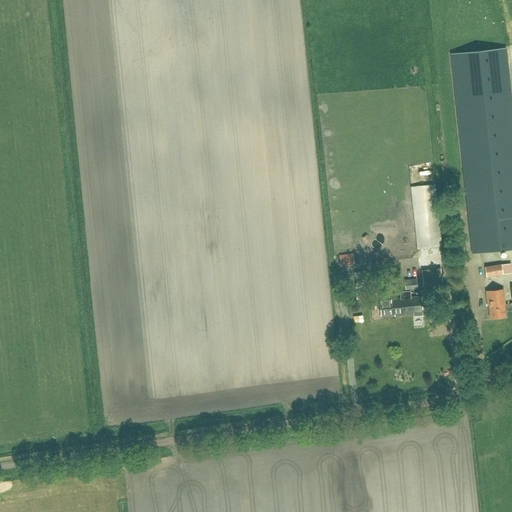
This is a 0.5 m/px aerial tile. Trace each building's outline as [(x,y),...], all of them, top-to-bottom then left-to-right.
[(472,253),(511,249),(511,109),(506,49),(450,55),(472,253)] [(441,247),(434,184),(410,187),(417,250),(441,247)] [(502,275),(501,264),(484,267),(486,278),(502,275)] [(423,286),(442,284),(440,268),(421,270),(423,286)] [(404,280),(405,288),(417,287),(416,279),(404,280)] [(490,319),(505,317),(504,305),(505,305),(503,289),(486,291),(488,307),(489,307),(490,319)] [(410,290),(399,292),(400,298),(402,314),(413,313),(414,314),(419,314),(421,312),(420,296),(411,297),(410,290)] [(380,301),(378,301),(380,315),(394,314),(394,315),(402,314),(400,298),(389,300),(388,292),(379,293),(380,301)]
